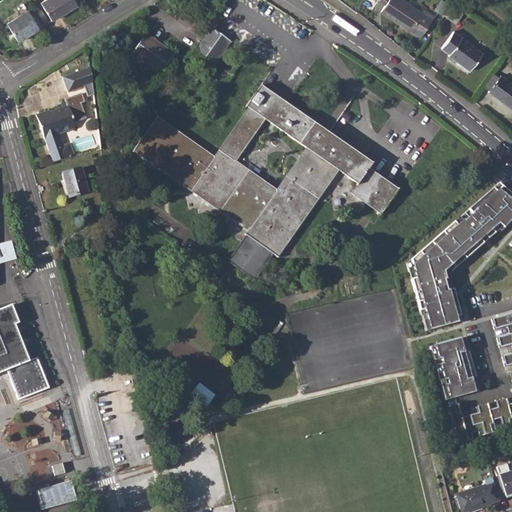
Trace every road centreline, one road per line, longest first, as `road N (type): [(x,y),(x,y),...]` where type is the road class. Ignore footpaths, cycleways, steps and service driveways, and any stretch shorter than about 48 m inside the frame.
road 1 (residential): [(0,104),(112,511)]
road 2 (tertiary): [(308,2),(511,159)]
road 3 (residential): [(0,83),(133,0)]
